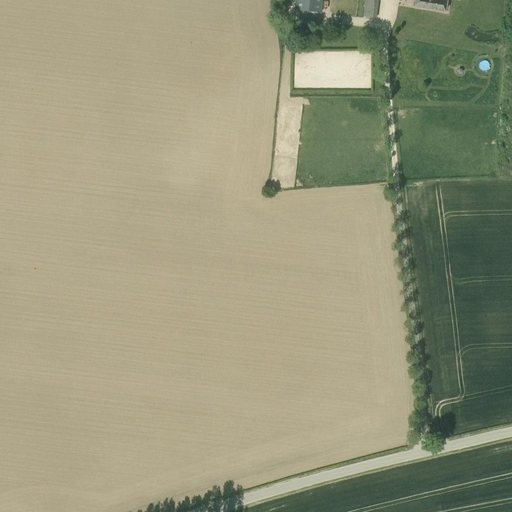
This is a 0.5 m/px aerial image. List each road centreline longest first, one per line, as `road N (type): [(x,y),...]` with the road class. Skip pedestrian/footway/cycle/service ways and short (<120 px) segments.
road 1 (unknown): [(390,0),(385,60),(428,453)]
road 2 (unclassified): [(217,511),(511,433)]
